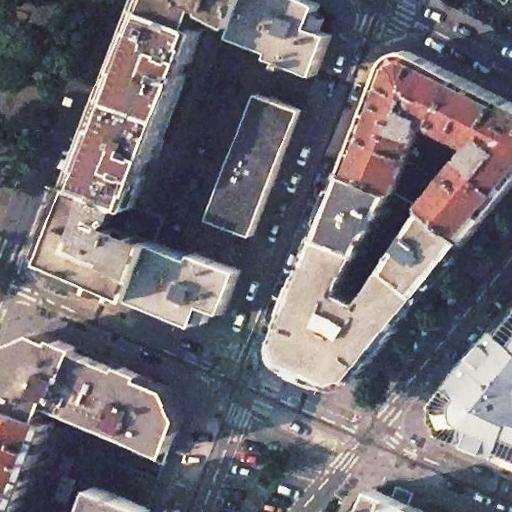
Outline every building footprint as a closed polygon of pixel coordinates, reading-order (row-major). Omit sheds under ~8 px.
[(146,0),(144,6),(194,25),(202,3),(211,6),(212,10),(238,23),(246,0),(146,0)] [(321,3),(313,0),(246,0),(238,23),(233,35),(273,50),(271,56),(283,61),(316,74),(332,34),(312,26),(321,3)] [(144,6),(75,184),(135,206),(160,139),(184,79),(203,30),(202,28),(194,25),(144,6)] [(394,192),(423,119),(436,125),(461,77),(413,52),(385,63),(343,171),(392,192),(394,192)] [(466,242),(511,186),(511,102),(461,77),(436,125),(475,145),(422,208),(425,210),(466,242)] [(192,82),(184,79),(160,139),(169,142),(192,82)] [(301,109),(270,96),(222,221),(252,233),(271,184),(274,184),(280,167),(278,166),(301,109)] [(343,171),(318,235),(359,252),(392,192),(343,171)] [(132,297),(153,241),(111,223),(119,217),(123,204),(134,207),(135,206),(75,184),(46,260),(132,297)] [(422,295),(466,242),(425,210),(387,268),(422,295)] [(330,382),(355,377),(422,295),(387,268),(371,291),(365,298),(361,295),(343,285),(346,276),(359,252),(318,235),(277,340),(287,364),(330,382)] [(193,257),(153,241),(132,297),(196,324),(204,304),(225,312),(241,269),(239,269),(209,257),(195,252),(193,257)] [(511,321),(504,331),(499,327),(437,401),(443,404),(441,411),(441,418),(443,422),(448,427),(444,431),(511,459),(511,321)] [(6,362),(0,376),(0,400),(44,417),(51,399),(139,437),(133,451),(165,463),(183,416),(171,388),(104,360),(41,333),(13,344),(6,362)] [(44,417),(0,400),(0,511),(18,511),(53,421),(44,417)] [(58,406),(54,417),(65,422),(70,411),(58,406)] [(75,458),(65,454),(58,473),(63,475),(55,497),(68,502),(76,480),(67,477),(75,458)] [(159,478),(106,457),(84,511),(80,511),(78,511),(77,511),(145,511),(148,506),(159,478)] [(392,497),(372,488),(361,511),(427,511),(409,504),(412,496),(413,495),(404,491),(396,488),(392,497)]
